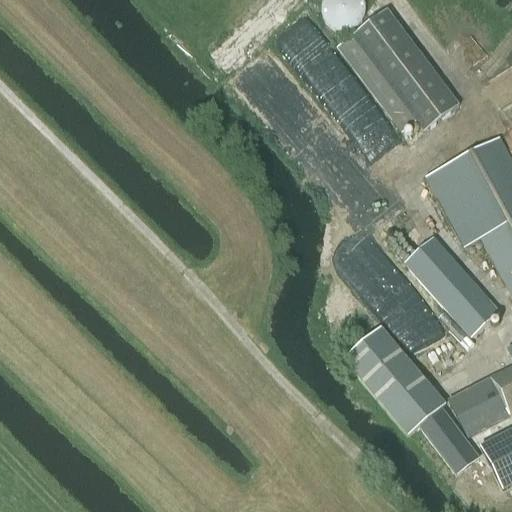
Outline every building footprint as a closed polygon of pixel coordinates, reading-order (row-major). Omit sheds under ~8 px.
[(350,41),(336,52),(401,137),(419,124),(426,134),(457,110),(385,15),(350,41)] [(511,172),(495,141),(424,180),(462,250),(463,251),(478,243),(479,242),(511,301),(511,172)] [(499,316),(433,241),(403,267),(470,342),(499,316)] [(420,430),(421,431),(442,415),(440,413),(445,408),(380,332),(341,364),(407,442),(420,430)] [(511,370),(489,382),(508,419),(509,420),(511,418),(511,349),(505,353),(505,354),(511,367),(511,370)] [(489,382),(446,404),(466,442),(509,420),(508,419),(489,382)] [(488,479),(442,415),(421,431),(467,494),(488,479)] [(511,433),(479,450),(502,494),(511,488),(511,433)]
